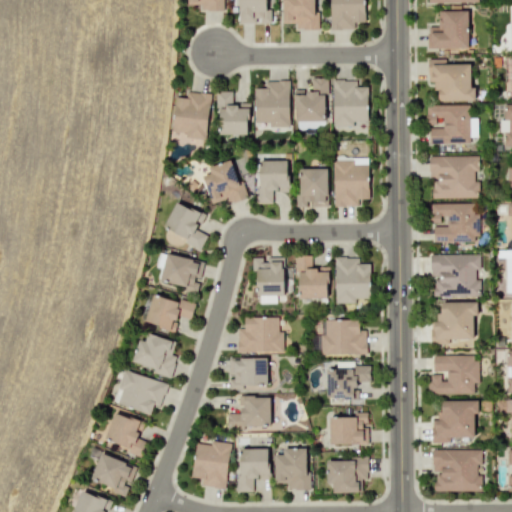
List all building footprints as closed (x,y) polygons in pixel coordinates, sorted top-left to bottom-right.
[(186,0),(186,4),(199,4),(199,10),(222,10),(222,0),(186,0)] [(238,0),(238,23),(270,22),(269,9),(266,9),(265,0),(238,0)] [(315,0),(281,0),(282,23),(294,23),(294,29),(315,29),(315,0)] [(363,0),(329,0),(330,29),(353,29),(353,22),(364,22),(363,0)] [(429,47),(467,48),(467,11),(437,10),(437,26),(429,26),(429,47)] [(469,63),(443,64),(443,58),(429,59),(430,89),(437,89),(437,101),(474,100),(474,87),(470,87),(469,63)] [(325,77),(310,77),(310,90),(294,90),(294,121),(325,121),(325,77)] [(356,79),(332,79),(332,128),(366,129),(367,86),(356,86),(356,79)] [(289,126),(288,80),(264,81),(264,87),(253,87),(254,122),(269,122),(270,126),(289,126)] [(174,97),(171,131),(185,132),(185,136),(205,138),(210,93),(186,91),(185,98),(174,97)] [(248,134),(248,102),(231,103),(231,91),(216,91),(217,134),(248,134)] [(511,103),(502,104),(503,120),(499,120),(499,132),(503,132),(503,146),(511,145),(511,103)] [(468,143),(468,104),(425,105),(425,126),(428,126),(428,143),(468,143)] [(477,155),(428,156),(428,177),(431,177),(432,198),(478,197),(477,155)] [(202,175),(211,202),(225,198),(227,203),(245,197),(232,158),(208,166),(210,173),(202,175)] [(333,206),(357,206),(357,199),(368,199),(367,158),(332,158),(333,206)] [(257,160),(257,203),(271,203),(271,187),(287,187),(288,160),(257,160)] [(297,207),(327,206),(326,167),(297,168),(297,207)] [(163,228),(186,237),(183,243),(200,249),(206,234),(197,231),(204,213),(174,201),(163,228)] [(432,242),(477,241),(476,202),(428,203),(428,223),(440,222),(440,216),(446,216),(446,225),(432,226),(432,242)] [(160,283),(198,289),(203,260),(165,254),(160,283)] [(479,254),(429,254),(429,275),(432,275),(432,295),(479,295),(479,277),(474,277),(474,269),(479,268),(479,254)] [(297,297),(327,297),(328,267),(311,267),(311,255),(297,255),(297,297)] [(283,295),(284,256),(263,256),(263,257),(251,257),(251,269),(257,269),(256,302),(275,303),(275,295),(283,295)] [(334,257),(335,303),(354,302),(354,298),(369,298),(369,263),(357,263),(357,256),(334,257)] [(152,294),(144,323),(174,330),(178,316),(190,319),(194,304),(152,294)] [(472,338),(472,314),(476,314),(476,301),(439,302),(440,313),(432,313),(432,344),(447,343),(447,338),(472,338)] [(236,351),(282,352),(282,331),(277,331),(277,317),(244,316),(243,327),(237,327),(236,351)] [(324,319),(324,333),(319,333),(319,353),(365,354),(365,330),(358,330),(358,319),(324,319)] [(169,377),(175,358),(170,356),(174,341),(147,332),(144,340),(138,338),(131,361),(153,367),(151,372),(169,377)] [(432,370),(443,370),(443,374),(428,374),(428,394),(473,394),(473,383),(477,383),(476,354),(432,355),(432,370)] [(229,386),(266,386),(265,358),(228,358),(229,386)] [(369,381),(369,365),(354,365),(354,361),(336,361),(336,368),(326,368),(326,399),(357,399),(357,381),(369,381)] [(112,403),(149,413),(152,404),(159,406),(166,382),(122,369),(112,403)] [(227,412),(227,428),(243,428),(243,425),(269,426),(269,395),(239,395),(239,412),(227,412)] [(511,399),(503,399),(503,401),(498,401),(498,411),(510,411),(510,436),(511,436),(511,399)] [(473,436),(473,412),(477,412),(477,400),(441,400),(441,412),(432,412),(433,442),(449,442),(449,437),(473,436)] [(328,443),(367,444),(367,423),(366,423),(366,411),(354,411),(353,416),(329,416),(328,443)] [(137,439),(144,423),(114,412),(104,440),(138,453),(143,442),(137,439)] [(224,488),(230,442),(210,439),(210,444),(195,443),(191,477),(201,478),(200,486),(224,488)] [(268,448),(239,448),(239,477),(236,477),(235,491),(252,491),(252,479),(268,479),(268,448)] [(307,448),(282,449),(282,454),(273,454),(274,483),(286,482),(286,489),(307,489),(307,448)] [(432,449),(433,491),(481,490),(480,474),(476,474),(476,464),(481,464),(480,449),(432,449)] [(89,480),(123,493),(128,479),(130,480),(136,466),(100,452),(89,480)] [(332,492),(361,491),(361,480),(367,480),(366,458),(325,459),(325,483),(332,483),(332,492)] [(106,511),(111,502),(81,489),(70,511),(106,511)]
